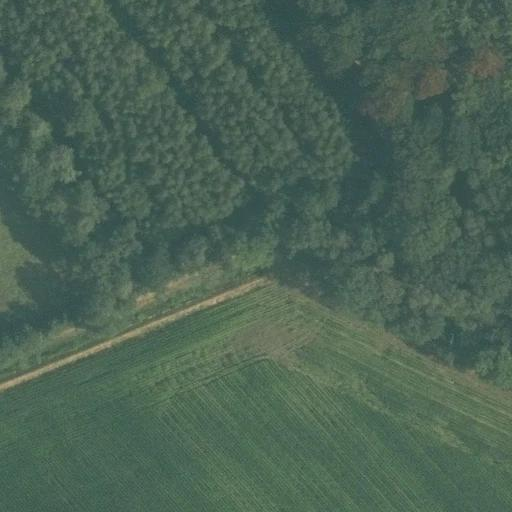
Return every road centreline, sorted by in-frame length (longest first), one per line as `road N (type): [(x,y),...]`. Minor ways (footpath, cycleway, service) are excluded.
road 1 (track): [(289,241),(0,359)]
road 2 (track): [(289,241),(511,349)]
road 3 (track): [(511,138),(289,241)]
